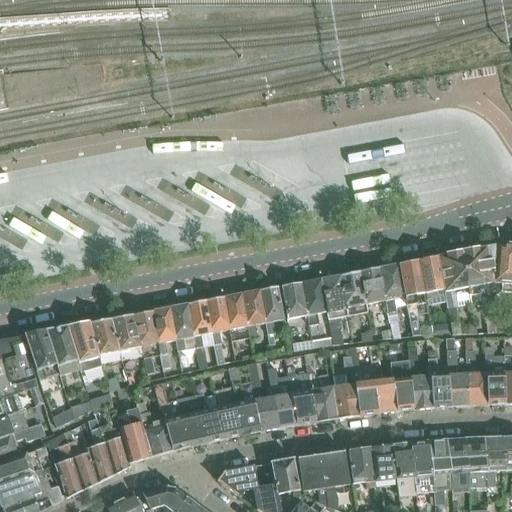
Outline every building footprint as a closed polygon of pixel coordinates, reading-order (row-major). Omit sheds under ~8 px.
[(511,294),(511,244),(507,245),(504,248),(495,247),(491,292),(511,294)] [(491,292),(495,247),(462,254),(470,297),(491,292)] [(470,298),(470,297),(462,254),(437,258),(443,291),(447,311),(472,307),(470,298)] [(437,258),(417,262),(424,295),(443,291),(437,258)] [(413,297),(424,295),(417,262),(398,266),(404,299),(408,324),(418,322),(413,297)] [(394,301),(404,299),(398,266),(378,270),(385,302),(384,303),(388,324),(396,322),(394,312),(396,311),(394,301)] [(385,302),(378,270),(359,273),(365,306),(384,303),(385,302)] [(365,306),(359,273),(339,277),(347,317),(366,313),(365,306)] [(326,314),(331,339),(333,347),(343,346),(337,319),(347,317),(339,277),(320,281),(326,314)] [(326,314),(320,281),(300,284),(307,317),(316,315),(326,314)] [(307,317),(300,284),(281,288),(287,321),(307,317)] [(265,325),(272,324),(283,322),(277,289),(259,292),(265,325)] [(254,327),(264,325),(265,325),(259,292),(241,296),(247,328),(254,327)] [(249,340),(247,328),(241,296),(223,299),(229,332),(228,332),(230,343),(238,342),(247,340),(249,340)] [(223,299),(205,302),(211,335),(215,359),(217,367),(224,365),(218,334),(228,332),(229,332),(223,299)] [(205,302),(187,306),(194,339),(193,339),(199,371),(205,370),(204,362),(205,361),(201,337),(211,335),(205,302)] [(177,353),(179,367),(185,366),(182,351),(184,351),(182,341),(193,339),(194,339),(187,306),(170,309),(176,342),(175,342),(175,344),(177,353)] [(170,309),(152,313),(158,345),(163,373),(169,372),(164,344),(175,342),(176,342),(170,309)] [(158,345),(152,313),(132,317),(143,358),(144,368),(151,366),(148,347),(158,345)] [(316,315),(307,317),(308,326),(318,324),(316,315)] [(452,315),(448,316),(449,324),(450,335),(451,336),(461,336),(458,324),(453,323),(452,315)] [(494,316),(485,317),(487,334),(495,333),(494,316)] [(119,353),(121,362),(143,358),(132,317),(110,321),(119,353)] [(119,353),(110,321),(89,325),(98,357),(119,353)] [(89,325),(89,324),(67,329),(75,352),(80,372),(81,374),(101,368),(98,357),(89,325)] [(272,324),(265,325),(264,325),(268,349),(276,347),(272,324)] [(450,335),(449,324),(436,325),(438,337),(450,335)] [(67,329),(67,328),(46,332),(46,333),(54,356),(60,375),(60,378),(80,372),(75,352),(67,329)] [(40,381),(60,375),(46,333),(24,337),(24,338),(38,382),(40,381)] [(370,334),(354,337),(356,345),(372,342),(370,334)] [(25,355),(20,337),(0,340),(0,374),(2,380),(8,397),(15,395),(37,388),(25,355)] [(331,339),(312,342),(313,350),(333,347),(331,339)] [(447,376),(450,409),(468,408),(467,374),(457,374),(455,352),(454,352),(453,340),(445,341),(447,376)] [(349,358),(351,358),(360,418),(378,415),(373,382),(372,371),(360,373),(358,360),(356,360),(355,349),(348,350),(349,358)] [(484,349),(485,358),(486,373),(486,407),(505,406),(503,358),(493,358),(492,349),(484,349)] [(503,349),(503,356),(505,406),(511,406),(511,351),(511,349),(503,349)] [(428,376),(418,377),(415,350),(407,350),(408,363),(409,373),(410,379),(414,411),(432,410),(428,376)] [(399,380),(398,370),(398,363),(396,351),(388,352),(392,380),(395,413),(414,411),(410,379),(399,380)] [(303,356),(307,376),(315,424),(334,421),(327,376),(316,379),(312,355),(303,356)] [(377,357),(371,358),(372,371),(373,382),(378,415),(395,413),(392,380),(380,381),(377,357)] [(486,407),(486,373),(473,374),(472,357),(467,357),(467,374),(468,408),(486,407)] [(360,418),(351,358),(349,358),(342,359),(346,386),(333,388),(339,420),(360,418)] [(428,376),(432,410),(450,409),(447,376),(437,377),(436,368),(436,361),(427,362),(428,376)] [(262,398),(256,365),(247,367),(260,433),(278,430),(272,397),(262,398)] [(236,369),(227,371),(231,389),(242,436),(242,437),(260,433),(249,385),(240,387),(236,369)] [(275,369),(267,370),(272,397),(278,430),(298,427),(291,393),(287,384),(278,385),(275,369)] [(288,379),(286,379),(287,384),(291,393),(298,427),(315,424),(307,376),(288,379)] [(108,384),(105,385),(107,394),(122,389),(119,380),(108,383),(108,384)] [(179,385),(173,387),(180,416),(189,448),(207,444),(199,412),(188,414),(182,397),(179,385)] [(161,386),(153,388),(161,415),(172,453),(189,449),(189,448),(180,416),(177,402),(167,405),(161,386)] [(132,392),(126,389),(116,392),(118,401),(133,397),(132,392)] [(242,436),(231,389),(213,393),(213,397),(215,402),(225,440),(242,436)] [(35,408),(43,405),(39,393),(31,396),(35,408)] [(15,395),(8,397),(0,400),(0,419),(21,413),(15,395)] [(206,395),(194,397),(199,412),(207,444),(225,440),(215,402),(213,397),(207,398),(206,395)] [(109,397),(90,402),(93,412),(91,413),(92,417),(102,412),(112,408),(109,397)] [(90,402),(69,408),(72,422),(91,413),(93,412),(90,402)] [(130,469),(129,465),(114,416),(112,408),(102,412),(107,426),(99,429),(113,477),(130,469)] [(136,410),(114,416),(129,465),(151,459),(138,416),(136,410)] [(0,439),(41,425),(39,420),(25,425),(21,413),(0,419),(0,439)] [(72,422),(70,413),(52,417),(55,429),(72,422)] [(146,414),(138,416),(151,459),(172,453),(161,415),(151,417),(146,414)] [(99,429),(96,421),(87,423),(94,447),(87,449),(88,455),(97,485),(113,477),(99,429)] [(0,460),(18,454),(14,443),(43,432),(41,425),(0,439),(0,460)] [(97,485),(88,455),(79,457),(74,443),(73,444),(68,432),(61,436),(73,464),(82,493),(97,485)] [(73,464),(61,436),(46,444),(49,453),(57,450),(62,463),(54,466),(66,500),(82,493),(73,464)] [(511,438),(501,439),(506,474),(511,472),(511,438)] [(486,474),(487,489),(494,489),(495,485),(505,485),(506,474),(501,439),(482,440),(486,474)] [(446,441),(451,491),(459,491),(459,476),(469,475),(464,440),(446,441)] [(464,440),(469,475),(469,505),(477,505),(478,489),(487,489),(486,474),(482,440),(464,440)] [(451,491),(446,441),(427,443),(433,494),(434,506),(445,506),(444,492),(451,491)] [(433,494),(427,443),(409,444),(416,496),(433,494)] [(395,480),(397,498),(416,496),(409,444),(391,446),(395,480)] [(395,480),(391,446),(370,449),(377,500),(381,499),(380,491),(383,491),(382,482),(395,480)] [(46,456),(44,449),(0,464),(0,485),(41,472),(41,471),(37,460),(46,456)] [(352,486),(374,483),(370,449),(348,452),(352,486)] [(352,511),(343,452),(320,456),(326,494),(338,493),(340,511),(352,511)] [(326,494),(320,456),(297,459),(302,493),(303,500),(312,505),(314,503),(313,498),(326,496),(326,494)] [(299,491),(293,460),(270,464),(274,487),(275,487),(277,495),(299,491)] [(244,493),(254,490),(250,468),(223,473),(217,482),(239,499),(244,493)] [(48,491),(41,472),(0,485),(0,506),(1,508),(48,491)] [(255,511),(279,511),(277,495),(275,487),(274,487),(252,491),(256,511),(255,511)] [(61,503),(62,500),(57,488),(48,491),(1,508),(1,511),(38,511),(36,506),(49,502),(52,507),(61,503)] [(176,511),(186,499),(173,490),(166,488),(141,495),(149,511),(153,510),(155,511),(176,511)] [(134,499),(132,494),(105,508),(107,511),(145,511),(138,497),(134,499)] [(371,505),(355,507),(355,511),(378,511),(376,497),(371,498),(371,505)] [(186,499),(176,511),(199,511),(201,511),(201,510),(186,499)] [(292,511),(320,511),(322,510),(318,508),(315,511),(311,511),(299,503),(292,511)]
